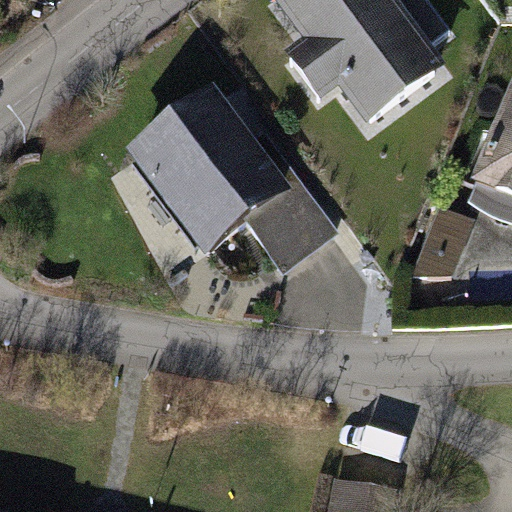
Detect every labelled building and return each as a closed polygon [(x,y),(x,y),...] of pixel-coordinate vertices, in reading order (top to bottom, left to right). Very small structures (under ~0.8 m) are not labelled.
[(301,0),(281,15),(366,129),(437,76),(421,56),(449,35),(423,0),(301,0)] [(211,104),(136,160),(212,262),(253,231),(287,276),(337,239),(301,190),(285,202),(211,104)] [(511,109),(478,192),(511,205),(511,109)] [(472,227),(442,215),(416,282),(451,282),(472,227)] [(392,511),(395,496),(337,487),(332,511),(392,511)]
